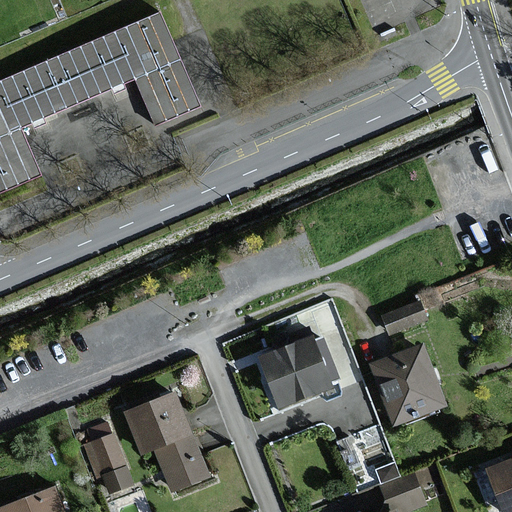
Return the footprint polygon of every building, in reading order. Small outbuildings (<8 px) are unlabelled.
[(202,106),(162,14),(0,83),(0,194),(45,176),(24,128),(136,80),(156,125),(202,106)] [(420,301),(385,316),(392,333),(427,318),(420,301)] [(313,336),(264,355),(283,403),(331,385),(313,336)] [(424,346),(374,365),(396,423),(446,404),(424,346)] [(209,473),(176,393),(128,413),(144,451),(157,446),(174,488),(209,473)] [(133,482),(115,435),(88,445),(99,475),(105,472),(112,490),(133,482)] [(511,511),(511,460),(490,469),(506,511),(511,511)] [(404,511),(425,504),(414,474),(383,486),(392,511),(396,510),(396,511),(404,511)] [(65,511),(56,487),(0,509),(0,511),(65,511)]
